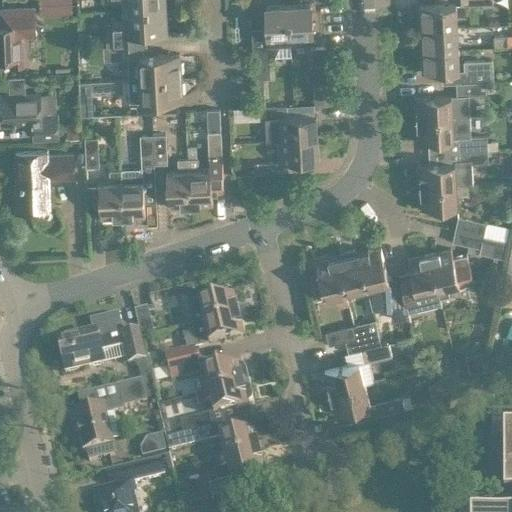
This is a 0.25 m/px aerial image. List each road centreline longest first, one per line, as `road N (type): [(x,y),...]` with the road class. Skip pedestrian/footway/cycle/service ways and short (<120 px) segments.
road 1 (residential): [(261,226),(341,193),(365,154),(360,0)]
road 2 (residential): [(15,306),(261,226)]
road 3 (residential): [(307,452),(261,226)]
road 4 (residential): [(32,472),(6,346),(15,306)]
road 5 (residential): [(307,452),(336,458),(333,488),(303,488),(301,458)]
